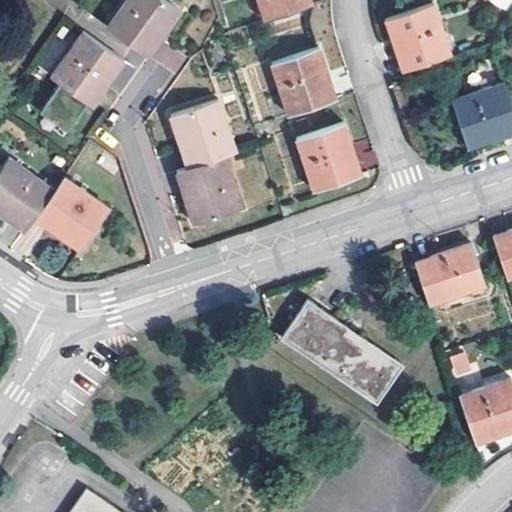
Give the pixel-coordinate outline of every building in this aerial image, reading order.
[(146,38),(161,16),(165,18),(169,20),(182,0),(123,0),(113,15),(146,38)] [(260,0),(265,14),(304,0),(260,0)] [(404,42),(411,39),(418,59),(450,48),(432,0),(423,0),(386,13),(396,44),(404,42)] [(508,9),(511,0),(490,0),(490,3),(508,9)] [(153,43),(169,20),(165,18),(161,16),(146,38),(153,43)] [(85,20),(54,65),(63,71),(91,91),(95,94),(109,75),(107,74),(104,73),(123,46),(85,20)] [(418,59),(411,39),(404,42),(396,44),(403,65),(418,59)] [(272,57),(289,108),(322,97),(317,80),(330,76),(318,41),(272,57)] [(129,50),(123,46),(104,73),(107,74),(109,75),(111,77),(129,50)] [(91,91),(63,71),(47,94),(74,114),(91,91)] [(511,101),(503,74),(453,92),(468,139),(486,133),(482,120),(501,113),(506,127),(511,124),(511,101)] [(186,128),(195,127),(205,157),(233,149),(246,145),(228,90),(180,105),(186,128)] [(482,120),(486,133),(506,127),(501,113),(482,120)] [(343,117),(297,132),(314,183),(346,172),(341,156),(355,151),(343,117)] [(195,127),(186,128),(195,160),(205,157),(195,127)] [(367,139),(354,144),(363,169),(376,164),(367,139)] [(193,193),(201,215),(250,200),(233,149),(205,157),(195,160),(204,190),(193,193)] [(6,197),(33,217),(40,207),(46,199),(58,183),(14,150),(0,169),(0,203),(1,205),(6,197)] [(341,156),(346,172),(360,168),(355,151),(341,156)] [(195,160),(184,163),(193,193),(204,190),(195,160)] [(46,199),(72,219),(66,227),(84,240),(115,198),(71,165),(58,183),(46,199)] [(1,205),(27,225),(33,217),(6,197),(1,205)] [(46,199),(40,207),(66,227),(72,219),(46,199)] [(511,226),(498,231),(511,273),(511,272),(511,226)] [(490,281),(477,239),(420,257),(435,299),(490,281)] [(311,295),(285,333),(381,399),(408,361),(311,295)] [(470,351),(450,354),(453,377),(474,373),(470,351)] [(511,417),(511,375),(465,390),(480,437),(503,430),(500,421),(511,417)] [(503,430),(511,427),(511,417),(500,421),(503,430)] [(132,511),(91,484),(71,511),(132,511)]
